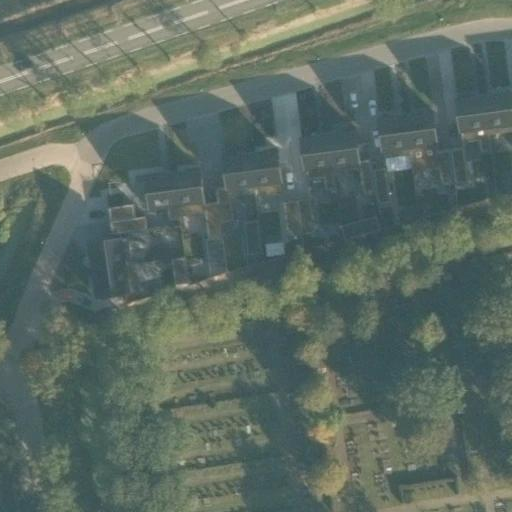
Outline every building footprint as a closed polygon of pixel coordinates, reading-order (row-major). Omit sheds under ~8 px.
[(511,99),(511,92),(484,96),(489,135),(490,135),(511,131),(511,99)] [(484,96),(456,99),(460,123),(462,143),(479,141),(480,154),(492,152),(490,135),(489,135),(484,96)] [(433,112),(406,115),(411,154),(410,154),(413,173),(439,170),(442,186),(455,184),(450,149),(438,150),(433,112)] [(406,115),(379,119),(384,158),(410,154),(411,154),(406,115)] [(356,131),(329,135),(334,173),(335,173),(359,170),(363,196),(376,194),(373,169),(372,158),(360,160),(356,131)] [(329,135),(301,138),(305,167),(307,182),(323,180),(325,192),(337,190),(335,173),(334,173),(329,135)] [(464,147),(450,149),(455,184),(469,183),(464,147)] [(278,150),(251,154),(256,193),(255,193),(256,197),(284,194),(278,150)] [(227,186),(215,188),(217,202),(220,224),(234,222),(230,196),(255,193),(256,193),(251,154),(224,157),(227,186)] [(387,167),(373,169),(376,194),(378,205),(391,203),(387,167)] [(200,170),(173,173),(179,217),(180,217),(205,214),(208,239),(222,238),(220,224),(217,202),(205,203),(200,170)] [(173,173),(146,177),(150,211),(167,209),(169,221),(180,220),(180,217),(179,217),(173,173)] [(310,198),(297,199),(301,235),(315,233),(310,198)] [(297,199),(283,201),(288,237),(301,235),(297,199)] [(134,204),(108,208),(110,221),(136,218),(136,217),(134,204)] [(136,218),(110,221),(112,235),(148,230),(146,216),(136,217),(136,218)] [(258,221),(244,222),(248,255),(262,253),(258,221)] [(129,237),(90,243),(94,270),(133,264),(132,264),(129,237)] [(223,238),(206,240),(208,252),(224,250),(223,238)] [(283,242),(266,244),(267,257),(285,254),(283,242)] [(185,257),(172,259),(175,285),(189,283),(185,257)] [(133,264),(94,270),(98,297),(141,291),(137,263),(132,264),(133,264)]
